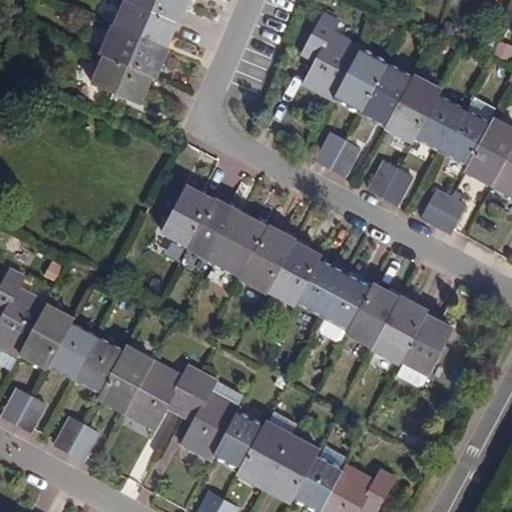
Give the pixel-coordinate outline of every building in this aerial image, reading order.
[(131,0),(125,0),(115,25),(167,47),(179,20),(131,0)] [(131,0),(179,20),(181,21),(190,0),(131,0)] [(335,100),(336,97),(362,50),(364,47),(336,32),(343,22),(327,14),(309,47),(322,56),(306,84),(335,100)] [(169,48),(167,47),(115,25),(114,24),(102,52),(106,54),(153,74),(157,75),(169,48)] [(362,111),(388,64),(362,50),(336,97),(362,111)] [(141,103),(153,74),(106,54),(93,82),(141,103)] [(388,64),(362,111),(389,126),(415,79),(388,64)] [(414,143),(417,137),(439,96),(442,90),(416,77),(415,79),(389,126),(388,129),(414,143)] [(466,111),(439,96),(417,137),(444,151),(466,111)] [(470,166),(493,125),(490,123),(497,110),(476,98),(469,112),(466,111),(444,151),(470,166)] [(493,125),(470,166),(467,172),(493,187),(511,151),(511,128),(495,119),(493,125)] [(319,159),(332,167),(347,140),(333,133),(319,159)] [(347,140),(332,167),(347,175),(362,149),(347,140)] [(511,151),(493,187),(511,196),(511,151)] [(372,189),(385,197),(400,170),(386,162),(372,189)] [(400,170),(385,197),(400,204),(414,177),(400,170)] [(189,247),(215,200),(188,185),(163,231),(189,247)] [(424,218),(437,226),(452,198),(439,190),(424,218)] [(189,249),(215,263),(242,213),(216,198),(215,200),(189,247),(189,249)] [(452,198),(437,226),(452,234),(467,206),(452,198)] [(242,213),(215,263),(241,277),(269,227),(242,213)] [(269,227),(241,277),(240,279),(267,294),(268,292),(295,242),(296,240),(269,226),(269,227)] [(294,306),(296,302),(319,259),(320,257),(295,242),(268,292),(294,306)] [(296,302),(323,317),(346,274),(319,259),(296,302)] [(0,343),(22,356),(23,354),(50,305),(51,303),(22,286),(27,276),(13,268),(0,292),(0,306),(6,310),(0,321),(0,343)] [(346,274),(323,317),(326,319),(321,329),(322,334),(336,341),(341,340),(346,330),(349,331),(373,288),(346,274)] [(373,288),(349,331),(347,335),(373,349),(400,299),(375,285),(373,288)] [(372,351),(398,365),(426,315),(427,312),(401,298),(400,299),(373,349),(372,351)] [(76,319),(50,305),(23,354),(49,368),(51,364),(74,322),(76,319)] [(426,315),(398,365),(393,375),(414,386),(420,383),(425,374),(428,376),(454,330),(426,315)] [(77,379),(100,336),(74,322),(51,364),(77,379)] [(103,393),(126,350),(100,336),(77,379),(103,393)] [(100,399),(127,414),(156,360),(129,345),(126,350),(103,393),(100,399)] [(156,360),(127,414),(156,430),(172,403),(185,409),(204,374),(190,366),(184,375),(156,360)] [(211,460),(214,454),(237,412),(240,406),(214,391),(220,382),(204,374),(185,409),(195,415),(180,443),(211,460)] [(19,423),(34,395),(18,386),(2,414),(19,423)] [(34,395),(19,423),(34,432),(49,403),(34,395)] [(214,454),(240,469),(263,426),(237,412),(214,454)] [(58,444),(71,452),(86,423),(74,416),(58,444)] [(263,489),(293,435),(266,420),(263,426),(240,469),(237,474),(263,489)] [(86,423),(71,452),(86,461),(102,432),(86,423)] [(319,450),(293,435),(263,489),(290,504),(293,498),(316,455),(319,450)] [(325,446),(319,457),(340,468),(346,457),(325,446)] [(319,511),(320,511),(343,470),(340,468),(319,457),(316,455),(293,498),(319,511)] [(346,465),(343,470),(320,511),(360,511),(363,506),(374,511),(378,511),(397,479),(382,471),(376,481),(346,465)] [(198,511),(216,511),(223,500),(210,493),(198,511)] [(223,500),(216,511),(236,511),(239,508),(223,500)]
